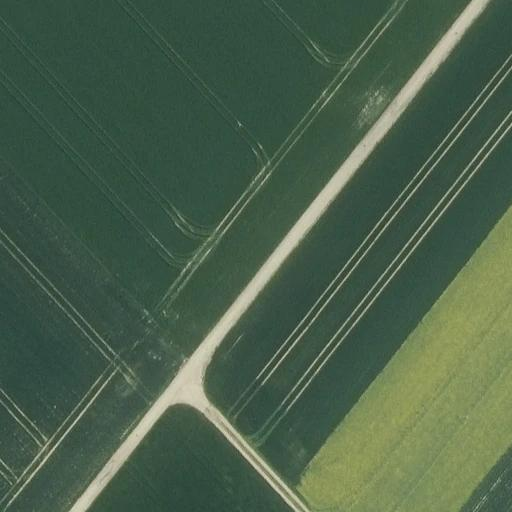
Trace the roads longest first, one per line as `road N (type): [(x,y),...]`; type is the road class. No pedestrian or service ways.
road 1 (track): [(95,511),(197,397),(509,0)]
road 2 (track): [(197,397),(305,511)]
